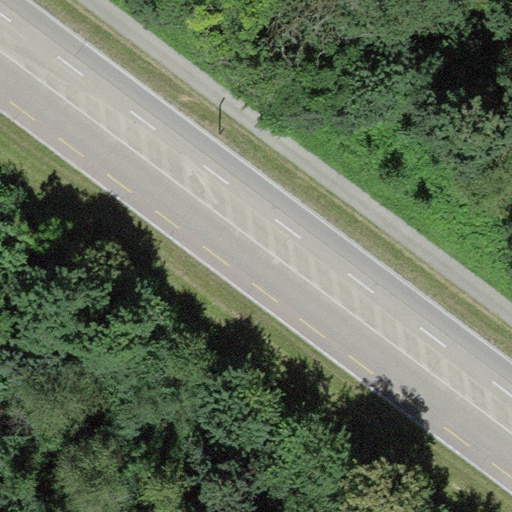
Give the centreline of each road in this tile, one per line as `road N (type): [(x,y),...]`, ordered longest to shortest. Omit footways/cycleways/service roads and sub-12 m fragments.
road 1 (primary): [(511,394),(0,11)]
road 2 (primary): [(0,82),(511,463)]
